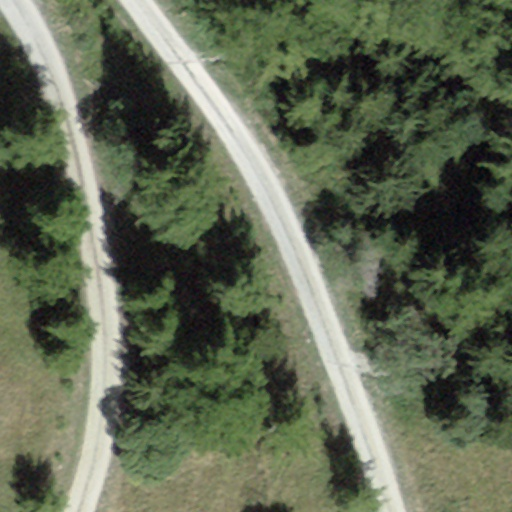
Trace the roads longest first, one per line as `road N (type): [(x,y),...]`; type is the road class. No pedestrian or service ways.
road 1 (track): [(137,0),(211,99),(285,232),(392,511)]
road 2 (track): [(78,511),(103,425),(94,212),(53,69),(10,0)]
